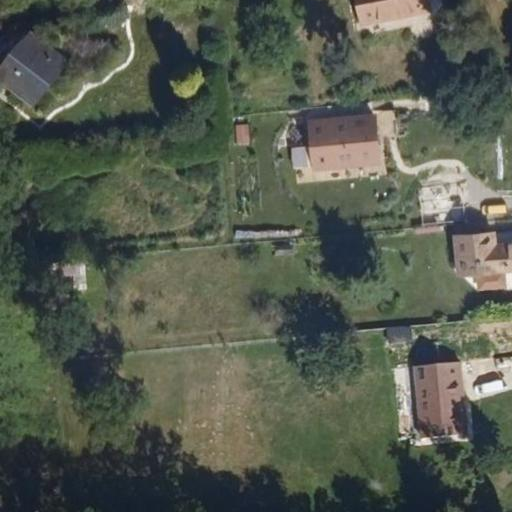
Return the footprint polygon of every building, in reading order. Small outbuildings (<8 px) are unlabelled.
[(432,26),(429,0),(361,0),(365,33),(432,26)] [(0,74),(30,100),(59,63),(29,39),(0,73),(0,74)] [(294,146),(297,181),(384,176),(382,137),(398,136),(396,112),(306,117),(307,145),(294,146)] [(235,124),(236,143),(249,143),(248,124),(235,124)] [(511,274),(511,248),(484,249),(484,240),(448,241),(449,276),(511,274)] [(73,337),(72,321),(55,321),(56,338),(73,337)] [(460,436),(460,404),(454,405),(454,384),(459,384),(459,367),(413,369),(418,438),(460,436)]
